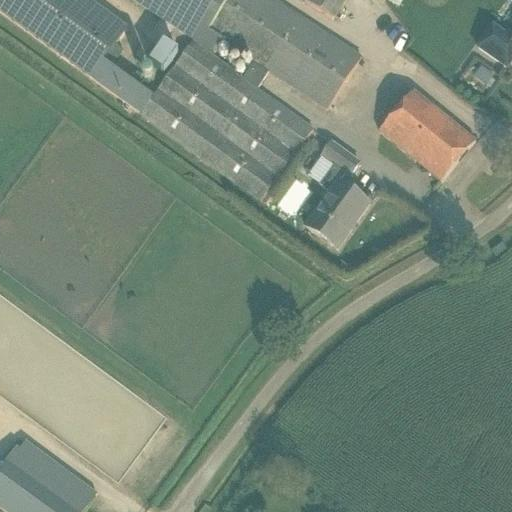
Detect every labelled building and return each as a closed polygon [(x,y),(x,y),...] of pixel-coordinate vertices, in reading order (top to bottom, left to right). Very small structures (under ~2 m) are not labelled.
[(0,0),(0,16),(139,118),(152,99),(102,63),(127,30),(85,0),(0,0)] [(127,0),(212,57),(220,44),(253,66),(243,82),(256,91),(267,75),(325,114),(361,59),(272,0),(127,0)] [(348,0),(298,0),(334,22),(348,0)] [(491,25),(475,48),(506,69),(511,61),(511,28),(507,36),(491,25)] [(157,33),(148,46),(161,55),(170,41),(157,33)] [(311,131),(256,91),(243,82),(190,44),(152,99),(139,118),(258,204),(311,131)] [(413,93),(379,134),(425,171),(441,184),(475,144),(460,131),(413,93)] [(329,195),(305,228),(316,235),(331,248),(350,221),(355,225),(369,206),(352,194),(338,184),(345,175),(351,180),(361,167),(329,144),(320,157),(333,167),(318,188),(329,195)] [(16,449),(0,471),(0,510),(2,511),(84,511),(91,504),(19,451),(16,449)]
